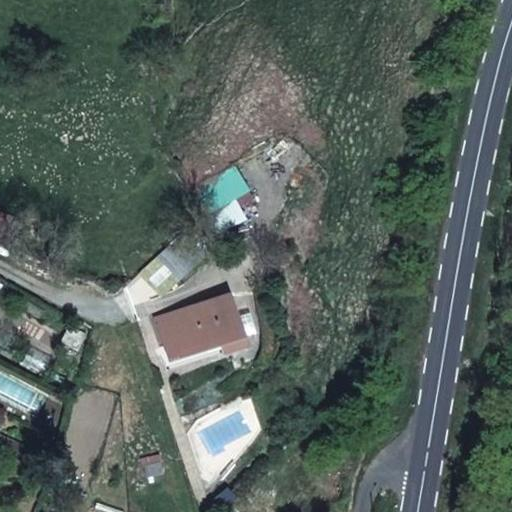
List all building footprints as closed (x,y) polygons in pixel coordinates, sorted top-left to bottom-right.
[(179,281),(204,257),(182,234),(157,258),(179,281)] [(209,303),(156,319),(168,357),(220,341),(224,353),(246,347),(230,296),(209,303)] [(84,334),(69,326),(61,342),(76,350),(84,334)] [(160,464),(144,467),(146,476),(162,473),(160,464)] [(60,495),(83,503),(85,494),(63,487),(60,495)]
